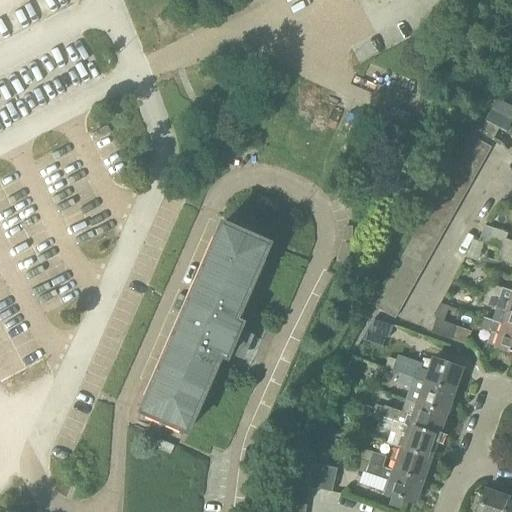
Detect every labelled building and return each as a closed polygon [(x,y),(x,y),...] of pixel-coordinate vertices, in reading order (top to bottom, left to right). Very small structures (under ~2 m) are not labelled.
[(489,112),(478,133),(478,134),(493,141),(498,130),(503,132),(508,121),(489,112)] [(469,137),(464,146),(485,158),(490,148),(469,137)] [(485,158),(464,146),(458,156),(479,168),(485,158)] [(458,156),(453,166),(474,178),(479,168),(458,156)] [(474,178),(453,166),(447,176),(468,188),(474,178)] [(447,176),(441,186),(462,198),(468,188),(447,176)] [(462,198),(441,186),(436,196),(457,208),(462,198)] [(436,196),(430,207),(451,218),(457,208),(436,196)] [(445,229),(451,218),(430,207),(424,217),(445,229)] [(445,229),(424,217),(419,227),(440,239),(445,229)] [(507,234),(484,226),(478,242),(501,250),(511,254),(511,242),(505,240),(507,234)] [(139,413),(172,428),(185,434),(218,358),(225,361),(231,348),(238,351),(242,341),(235,338),(241,326),(234,322),(263,256),(267,247),(220,227),(139,413)] [(434,249),(440,239),(419,227),(413,237),(434,249)] [(413,237),(407,247),(428,259),(434,249),(413,237)] [(407,247),(402,257),(423,269),(428,259),(407,247)] [(511,254),(501,250),(498,261),(511,265),(511,254)] [(396,267),(417,279),(423,269),(402,257),(396,267)] [(396,267),(390,278),(411,289),(417,279),(396,267)] [(406,299),(411,289),(390,278),(385,288),(406,299)] [(511,304),(511,293),(490,285),(486,295),(511,304)] [(385,288),(379,299),(400,310),(406,299),(385,288)] [(511,329),(511,304),(486,295),(483,305),(507,314),(503,326),(511,329)] [(400,310),(379,299),(374,308),(394,320),(400,310)] [(443,323),(449,307),(440,304),(434,315),(433,318),(435,320),(431,334),(451,341),(455,327),(443,323)] [(511,355),(511,329),(503,326),(483,320),(480,329),(500,336),(495,350),(511,355)] [(367,333),(385,339),(387,340),(392,328),(374,321),(367,333)] [(381,350),(385,339),(367,333),(362,342),(381,350)] [(393,372),(401,375),(453,393),(461,370),(432,360),(428,372),(421,370),(423,364),(399,355),(393,372)] [(406,401),(409,403),(445,415),(453,393),(401,375),(398,385),(410,389),(406,401)] [(321,414),(333,419),(340,404),(327,398),(321,414)] [(438,437),(445,415),(409,403),(406,414),(384,406),(380,417),(438,437)] [(402,450),(429,460),(438,437),(380,417),(376,427),(399,435),(394,447),(402,450)] [(394,471),(422,481),(429,460),(402,450),(394,471)] [(370,462),(383,467),(386,458),(373,454),(370,462)] [(422,481),(394,471),(383,467),(370,462),(366,474),(390,483),(386,494),(414,504),(422,481)] [(313,465),(308,488),(320,491),(325,467),(313,465)] [(325,467),(320,491),(332,493),(336,470),(325,467)] [(307,500),(308,488),(285,485),(283,497),(307,500)] [(503,511),(508,500),(484,492),(477,511),(503,511)] [(283,497),(282,509),(302,511),(305,511),(307,500),(283,497)] [(503,511),(511,511),(511,501),(508,500),(503,511)]
